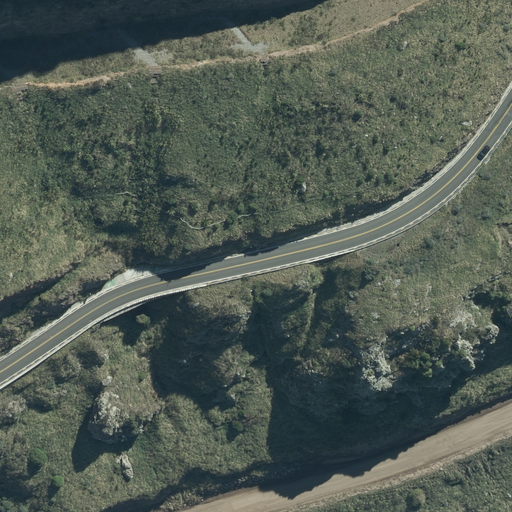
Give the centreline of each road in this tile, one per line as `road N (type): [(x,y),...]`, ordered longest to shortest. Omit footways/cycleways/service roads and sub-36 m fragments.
road 1 (secondary): [(511,105),(462,170),(399,218),(340,241),(140,288),(0,373)]
road 2 (track): [(226,511),(362,472),(511,414)]
